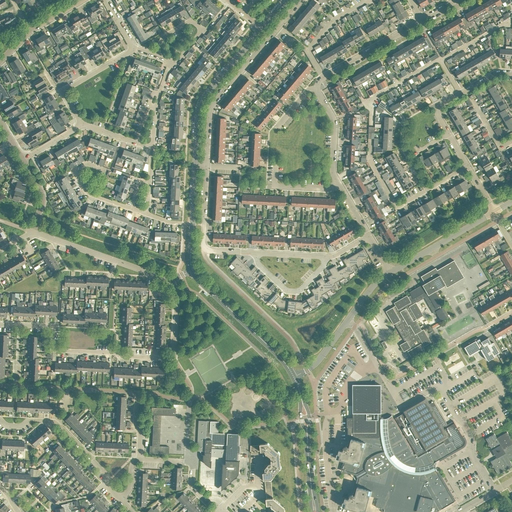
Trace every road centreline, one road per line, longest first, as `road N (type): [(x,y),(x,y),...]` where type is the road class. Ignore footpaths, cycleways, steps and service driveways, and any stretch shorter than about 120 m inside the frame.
road 1 (residential): [(0,324),(53,327),(52,350),(172,357),(172,278)]
road 2 (residential): [(206,166),(211,107),(279,26)]
road 3 (tertiary): [(195,165),(198,107),(261,28)]
road 4 (residential): [(467,166),(397,208),(370,161),(370,140)]
road 5 (residential): [(172,278),(32,232)]
road 6 (tertiary): [(294,377),(192,271)]
road 7 (residential): [(256,253),(204,247),(206,166)]
road 8 (residential): [(389,272),(493,212)]
